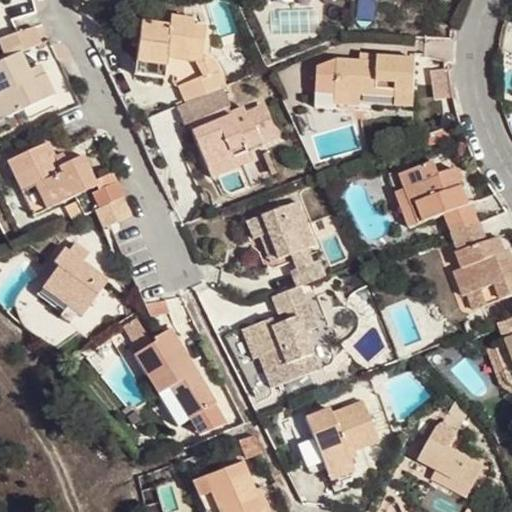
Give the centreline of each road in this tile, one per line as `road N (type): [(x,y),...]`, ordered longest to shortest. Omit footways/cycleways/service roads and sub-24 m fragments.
road 1 (residential): [(60,0),(188,289)]
road 2 (residential): [(511,183),(480,135),(467,61),(482,0)]
